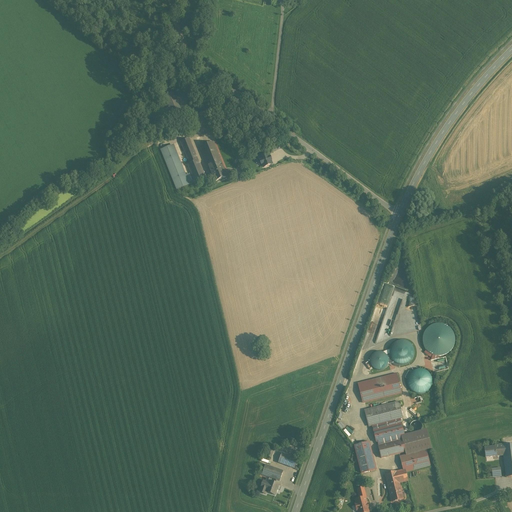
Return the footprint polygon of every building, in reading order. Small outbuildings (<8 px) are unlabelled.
[(190,86),(185,88),(189,99),(194,97),(190,86)] [(174,93),(159,98),(169,124),(184,118),(174,93)] [(208,106),(190,113),(194,124),(212,117),(208,106)] [(185,121),(169,127),(171,131),(187,125),(185,121)] [(189,139),(181,142),(189,164),(188,165),(195,182),(205,178),(189,139)] [(200,148),(208,166),(220,161),(213,143),(200,148)] [(279,143),(271,146),(273,152),(281,149),(279,143)] [(173,146),(161,151),(176,190),(189,185),(173,146)] [(258,158),(263,169),(272,165),(268,154),(258,158)] [(220,161),(208,166),(214,182),(227,177),(220,161)] [(393,293),(385,318),(391,320),(390,324),(395,326),(404,296),(393,293)] [(440,355),(453,352),(456,341),(454,326),(441,323),(428,325),(425,338),(427,352),(440,355)] [(392,351),(398,364),(406,364),(416,359),(415,349),(411,339),(402,340),(394,344),(394,347),(392,349),(392,351)] [(390,350),(383,353),(385,354),(386,356),(387,357),(388,361),(388,364),(394,362),(392,361),(391,359),(391,358),(390,357),(389,355),(389,352),(390,350)] [(408,378),(410,377),(412,393),(434,390),(430,368),(407,372),(408,378)] [(358,384),(363,403),(402,393),(397,374),(358,384)] [(400,419),(402,418),(398,402),(364,411),(368,427),(372,426),(400,419)] [(378,442),(404,436),(400,419),(372,426),(376,443),(378,442)] [(415,433),(417,433),(419,432),(421,430),(421,429),(422,427),(422,425),(421,424),(420,422),(419,421),(417,421),(415,421),(413,421),(412,422),(411,423),(410,425),(410,427),(410,429),(411,430),(412,431),(414,432),(415,433)] [(404,436),(378,442),(379,447),(378,447),(381,458),(405,452),(406,455),(426,450),(431,449),(426,430),(419,432),(417,433),(415,433),(404,436)] [(369,442),(354,446),(356,454),(361,474),(376,470),(369,442)] [(511,445),(503,446),(502,446),(503,449),(503,456),(506,478),(511,477),(511,445)] [(485,458),(503,456),(503,449),(496,450),(495,447),(484,449),(485,458)] [(265,456),(271,458),(274,450),(268,448),(265,456)] [(385,475),(387,485),(399,482),(399,484),(408,481),(405,472),(430,466),(426,450),(406,455),(400,457),(403,470),(385,475)] [(282,453),(278,463),(294,469),(298,459),(282,453)] [(276,480),(280,481),(283,472),(265,466),(262,475),(271,478),(276,480)] [(499,468),(491,469),(492,477),(500,476),(499,468)] [(266,492),(275,495),(278,485),(274,484),(276,480),(271,478),(271,480),(267,479),(264,486),(262,485),(259,492),(265,495),(266,492)] [(399,482),(387,485),(392,502),(403,499),(399,484),(399,482)] [(357,489),(360,499),(365,498),(364,496),(365,495),(364,488),(357,489)] [(358,511),(368,511),(368,508),(367,504),(365,498),(360,499),(355,500),(356,504),(355,505),(357,511),(358,511)]
